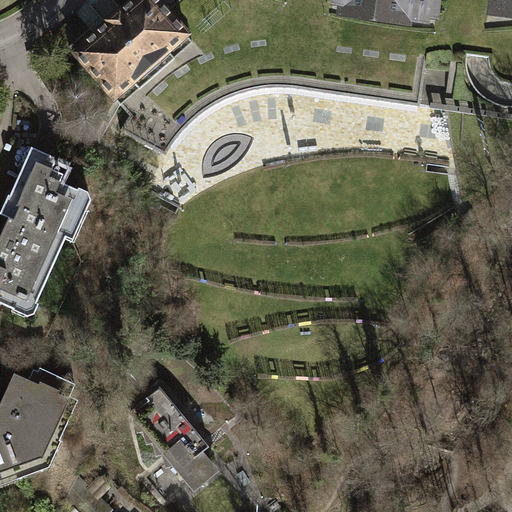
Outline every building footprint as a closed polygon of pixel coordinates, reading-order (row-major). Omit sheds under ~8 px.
[(166,50),(185,33),(155,0),(133,0),(121,12),(118,9),(105,21),(107,23),(94,35),(90,30),(69,48),(113,97),(131,81),(139,89),(173,58),(166,50)] [(345,0),(344,9),(405,17),(406,8),(431,11),(432,0),(345,0)] [(511,0),(495,0),(494,10),(511,12),(511,0)] [(56,159),(31,148),(10,194),(8,193),(0,210),(0,212),(8,216),(0,233),(0,302),(14,309),(19,297),(36,305),(78,211),(69,208),(77,190),(60,182),(63,175),(51,169),(56,159)] [(187,164),(164,179),(179,203),(203,188),(187,164)] [(28,379),(14,372),(0,404),(0,472),(39,457),(49,435),(51,434),(74,383),(40,367),(38,371),(32,368),(28,379)] [(209,446),(159,386),(146,397),(151,403),(133,417),(136,431),(143,430),(145,442),(152,441),(155,454),(162,453),(165,466),(171,464),(188,486),(195,480),(197,482),(210,472),(208,470),(214,465),(203,451),(209,446)] [(76,511),(105,511),(110,508),(76,475),(65,501),(76,511)]
